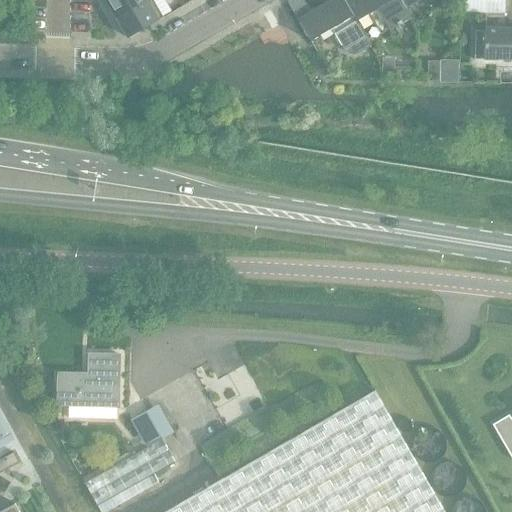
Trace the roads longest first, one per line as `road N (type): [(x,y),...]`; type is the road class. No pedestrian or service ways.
road 1 (unclassified): [(0,259),(335,273),(511,290)]
road 2 (primary): [(418,233),(0,153)]
road 3 (primary): [(0,194),(418,233)]
road 4 (residential): [(56,57),(147,58),(248,0)]
